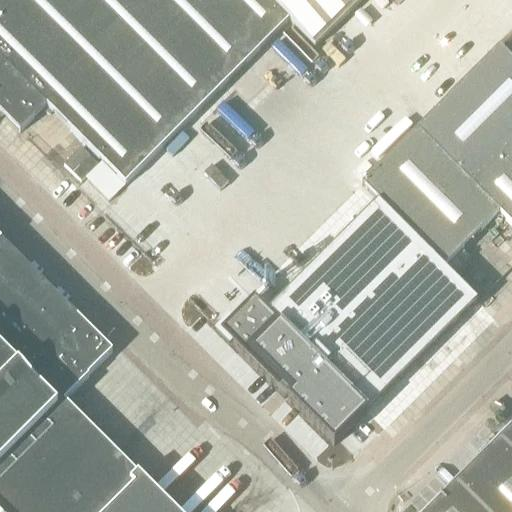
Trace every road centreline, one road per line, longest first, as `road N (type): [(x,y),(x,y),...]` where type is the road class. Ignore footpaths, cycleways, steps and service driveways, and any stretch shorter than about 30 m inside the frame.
road 1 (tertiary): [(305,511),(0,203)]
road 2 (unclassified): [(364,511),(511,363)]
